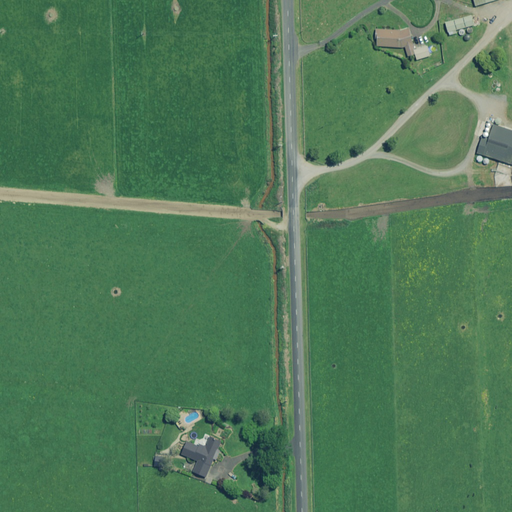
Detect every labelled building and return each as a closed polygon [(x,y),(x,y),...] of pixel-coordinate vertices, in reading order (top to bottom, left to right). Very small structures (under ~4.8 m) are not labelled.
[(475,25),(472,16),(445,22),(449,36),(457,34),(456,30),(475,25)] [(415,49),(409,28),(401,30),(377,29),(376,47),(405,48),(408,57),(415,54),(417,60),(430,56),(427,46),(415,49)] [(511,130),(493,125),(488,143),(481,141),(478,154),(511,164),(511,130)] [(198,446),(187,441),(181,454),(198,461),(193,472),(206,477),(214,459),(216,460),(221,450),(200,441),(198,446)] [(165,457),(155,456),(154,466),(164,467),(165,457)]
